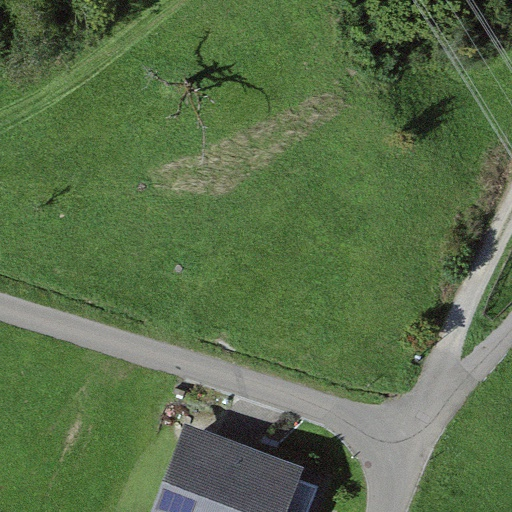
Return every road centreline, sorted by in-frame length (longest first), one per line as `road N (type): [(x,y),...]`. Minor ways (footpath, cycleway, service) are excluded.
road 1 (track): [(0,308),(410,442)]
road 2 (track): [(410,442),(511,226)]
road 3 (track): [(511,327),(410,442)]
